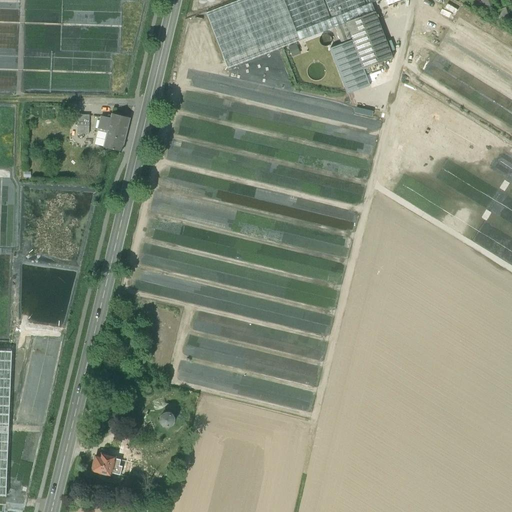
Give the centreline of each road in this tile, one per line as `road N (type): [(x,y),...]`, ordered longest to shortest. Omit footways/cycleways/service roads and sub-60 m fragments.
road 1 (primary): [(51,511),(172,0)]
road 2 (unknown): [(366,211),(405,0)]
